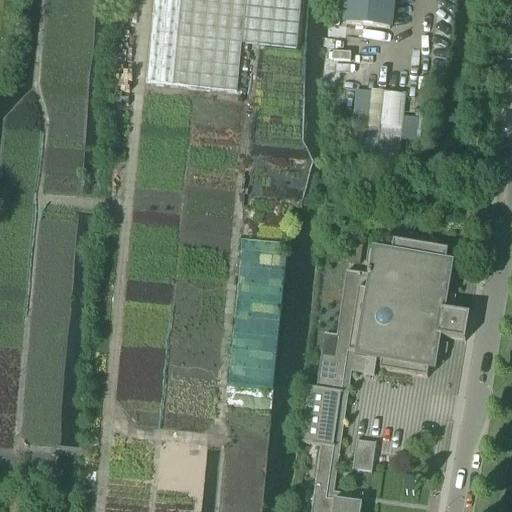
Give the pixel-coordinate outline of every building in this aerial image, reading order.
[(238,93),(242,47),(296,52),(301,0),(155,0),(148,85),(238,93)] [(349,0),(346,26),(389,31),(392,0),(349,0)] [(330,15),(329,27),(338,28),(339,16),(330,15)] [(401,129),(405,97),(384,95),(380,127),(401,129)] [(308,390),(300,445),(320,448),(314,493),(334,495),(340,453),(354,357),(368,359),(365,379),(374,380),(377,360),(382,361),(380,372),(427,380),(428,371),(434,372),(436,354),(446,356),(448,344),(439,343),(439,339),(465,342),(469,316),(444,312),(445,306),(454,307),(456,297),(447,295),(452,263),(446,262),(446,258),(447,252),(393,243),(391,254),(374,251),(373,254),(369,254),(368,263),(372,264),(370,274),(369,274),(368,277),(346,274),(337,338),(324,337),(321,357),(316,391),(308,390)] [(352,474),(371,477),(376,447),(356,444),(352,474)] [(314,493),(311,511),(360,511),(362,500),(334,495),(314,493)]
